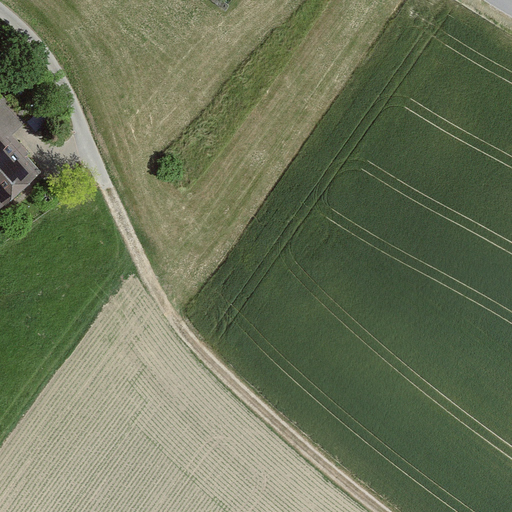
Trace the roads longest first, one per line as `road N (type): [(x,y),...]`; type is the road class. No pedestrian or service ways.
road 1 (track): [(87,156),(178,328),(229,386),(374,511)]
road 2 (residential): [(0,8),(68,93),(87,156)]
